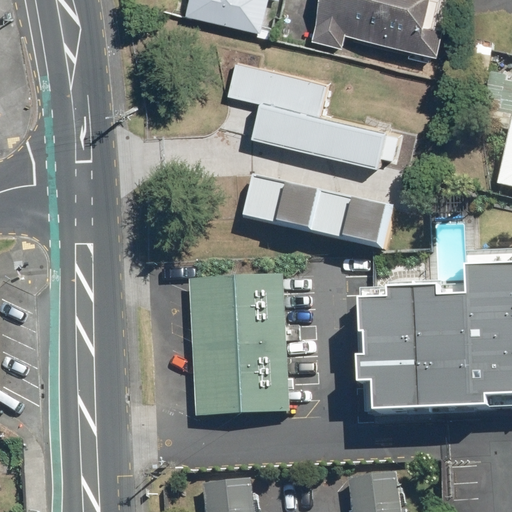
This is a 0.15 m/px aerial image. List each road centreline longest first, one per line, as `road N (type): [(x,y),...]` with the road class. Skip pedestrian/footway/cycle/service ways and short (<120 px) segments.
road 1 (secondary): [(93,511),(77,184)]
road 2 (secondary): [(77,184),(57,0)]
